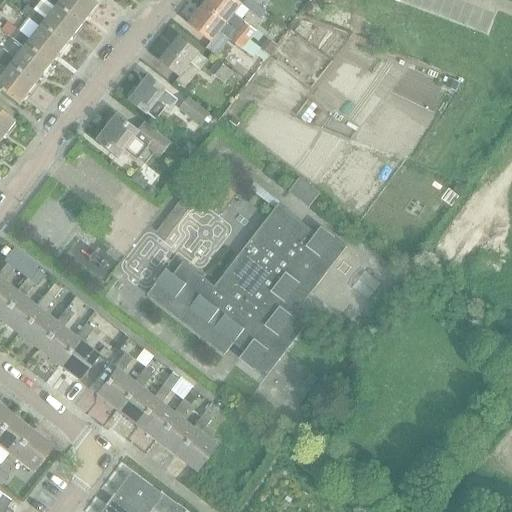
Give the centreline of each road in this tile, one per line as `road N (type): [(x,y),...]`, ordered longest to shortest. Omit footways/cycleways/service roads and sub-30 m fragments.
road 1 (residential): [(0,217),(165,0)]
road 2 (residential): [(62,511),(95,454),(0,369)]
